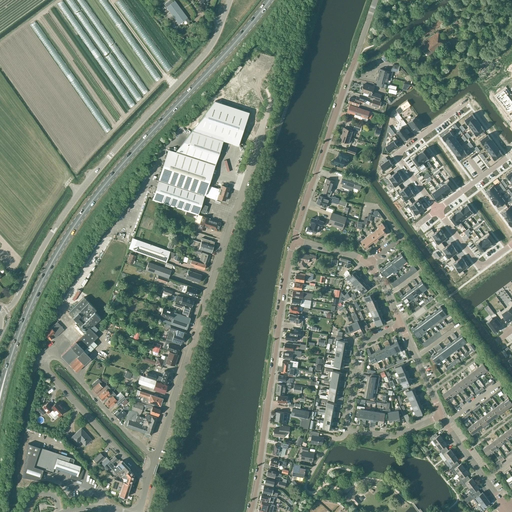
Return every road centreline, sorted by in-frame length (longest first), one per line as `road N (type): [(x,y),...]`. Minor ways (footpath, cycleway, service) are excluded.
road 1 (primary): [(6,371),(43,277),(88,205),(269,0)]
road 2 (unclassified): [(0,315),(76,196),(208,49),(229,0)]
road 3 (unclassified): [(154,459),(258,140)]
road 4 (residential): [(154,459),(60,358),(45,361),(147,482)]
road 5 (unclassified): [(250,511),(294,239)]
road 6 (unclassified): [(294,239),(375,0)]
road 7 (residential): [(466,101),(401,151),(399,159),(438,208)]
road 8 (residential): [(401,324),(359,346),(346,430)]
